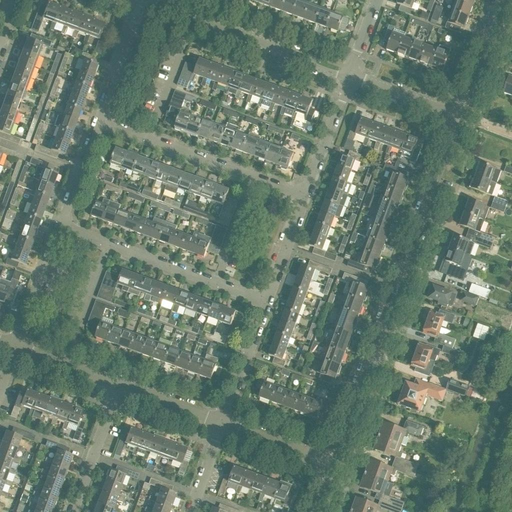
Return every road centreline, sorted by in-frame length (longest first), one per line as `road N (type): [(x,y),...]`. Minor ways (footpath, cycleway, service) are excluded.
road 1 (residential): [(329,463),(460,116)]
road 2 (residential): [(349,75),(143,0)]
road 3 (residential): [(266,301),(60,228)]
road 4 (residential): [(303,197),(99,123)]
road 5 (residential): [(76,511),(120,387)]
road 6 (residential): [(223,425),(266,301)]
road 7 (residential): [(99,123),(143,0)]
road 8 (residential): [(303,197),(349,75)]
road 9 (residential): [(15,348),(60,228)]
road 10 (residential): [(460,116),(503,0)]
